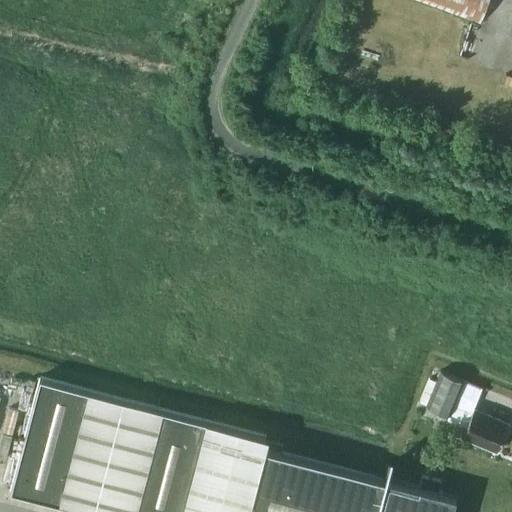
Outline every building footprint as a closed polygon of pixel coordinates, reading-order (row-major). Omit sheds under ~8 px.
[(414,0),(480,24),(487,0),(414,0)] [(511,86),(511,76),(505,74),(502,83),(511,86)] [(449,415),(459,392),(464,381),(441,371),(437,381),(436,382),(427,404),(426,406),(449,415)] [(451,511),(456,497),(437,493),(441,480),(422,476),(419,488),(282,452),(283,445),(267,441),(268,436),(205,420),(41,377),(11,493),(83,511),(451,511)] [(436,382),(437,381),(429,378),(419,401),(427,404),(436,382)] [(462,436),(497,451),(509,423),(474,408),(462,436)]
